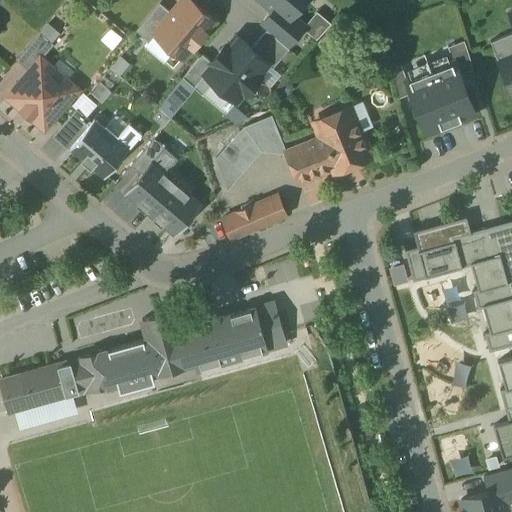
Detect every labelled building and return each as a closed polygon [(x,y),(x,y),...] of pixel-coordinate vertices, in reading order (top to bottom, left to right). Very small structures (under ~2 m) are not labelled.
[(181,0),(171,12),(155,32),(156,33),(184,56),(215,20),(191,0),(181,0)] [(302,0),(259,0),(285,21),(302,0)] [(155,32),(171,12),(159,2),(136,30),(149,41),(156,33),(155,32)] [(511,20),(511,32),(490,41),(511,93),(511,92),(511,10),(509,12),(511,20)] [(267,29),(251,48),(268,62),(267,63),(272,67),(289,48),(267,29)] [(12,59),(28,72),(39,59),(50,46),(34,33),(12,59)] [(211,61),(202,72),(213,81),(236,100),(243,91),(246,94),(260,77),(257,75),(267,63),(268,62),(251,48),(237,36),(226,48),(224,46),(211,61)] [(202,72),(211,61),(202,53),(183,76),(202,93),(213,81),(202,72)] [(478,117),(456,57),(449,59),(447,54),(407,69),(409,75),(403,77),(425,137),(478,117)] [(74,87),(39,59),(28,72),(4,100),(39,129),(74,87)] [(350,106),(332,113),(333,117),(315,125),(320,137),(300,146),(310,170),(312,175),(332,167),(333,170),(352,162),(352,163),(370,156),(367,148),(368,144),(363,133),(360,131),(350,106)] [(89,115),(63,145),(100,176),(126,146),(89,115)] [(243,126),(215,158),(228,189),(261,151),(287,153),(286,151),(272,115),(243,126)] [(286,151),(287,153),(296,176),(310,170),(300,146),(286,151)] [(164,170),(151,159),(123,192),(174,235),(202,203),(189,192),(193,188),(167,166),(164,170)] [(278,194),(222,218),(232,238),(287,215),(278,194)] [(511,217),(403,249),(412,278),(459,264),(502,412),(511,408),(511,217)] [(138,337),(8,373),(21,415),(275,350),(268,321),(242,328),(236,309),(177,324),(173,306),(133,316),(138,337)] [(511,419),(488,426),(496,457),(511,452),(511,419)] [(483,493),(458,500),(460,511),(507,511),(505,504),(511,502),(511,467),(479,477),(483,493)]
